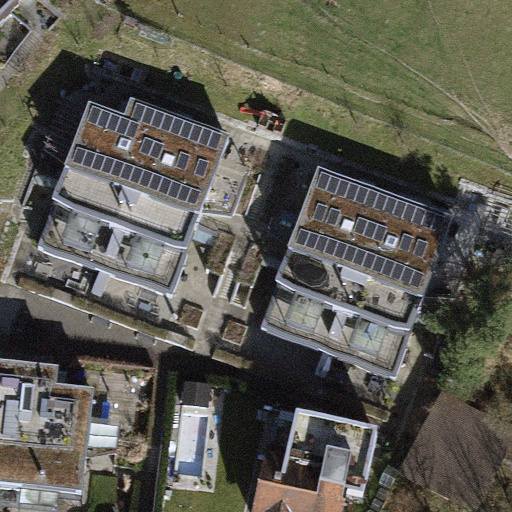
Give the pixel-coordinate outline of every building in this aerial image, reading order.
[(41,0),(0,0),(0,53),(34,12),(43,1),(41,0)] [(126,124),(90,111),(74,157),(67,177),(61,191),(40,248),(107,274),(164,117),(132,107),(128,118),(126,124)] [(185,126),(164,117),(107,274),(174,298),(177,289),(195,240),(204,216),(230,142),(185,126)] [(367,194),(320,176),(302,224),(292,252),(275,295),(263,330),(296,342),(329,355),(387,201),(367,194)] [(408,209),(387,201),(329,355),(396,379),(405,355),(423,306),(431,287),(454,226),(408,209)] [(0,492),(13,494),(25,370),(0,367),(0,492)] [(59,374),(25,370),(13,494),(83,501),(87,466),(94,396),(57,392),(58,385),(59,374)] [(511,436),(447,402),(407,476),(472,510),(502,454),(511,436)] [(288,461),(273,458),(268,482),(260,511),(341,511),(345,498),(364,502),(379,438),(298,420),(288,461)]
